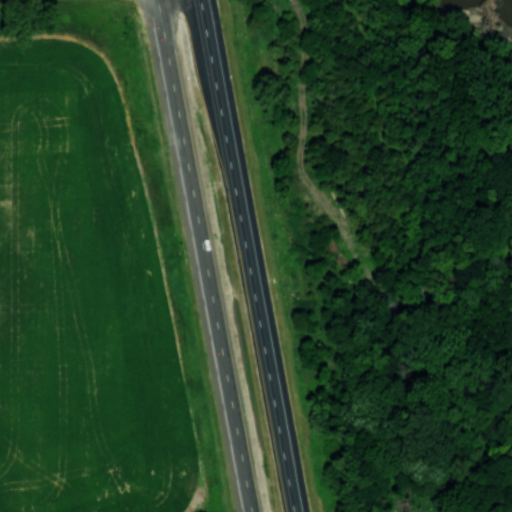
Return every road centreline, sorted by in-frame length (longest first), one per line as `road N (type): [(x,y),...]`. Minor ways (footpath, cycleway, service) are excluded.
road 1 (trunk): [(294,511),(199,0)]
road 2 (trunk): [(155,0),(250,511)]
